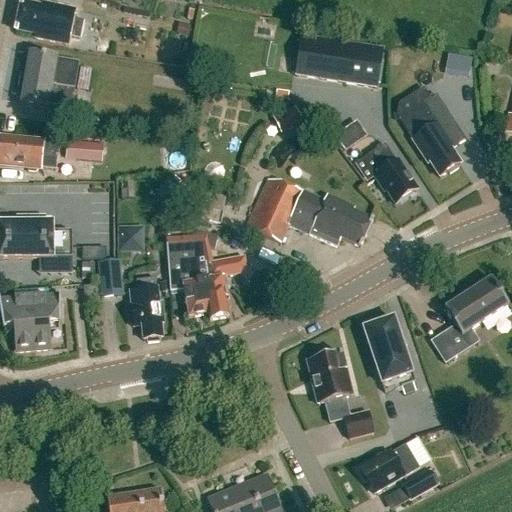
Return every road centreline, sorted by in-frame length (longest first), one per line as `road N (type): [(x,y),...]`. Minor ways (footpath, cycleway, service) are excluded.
road 1 (secondary): [(259,338),(413,255),(511,218)]
road 2 (secondary): [(0,397),(259,338)]
road 3 (residential): [(328,511),(273,393),(259,338)]
